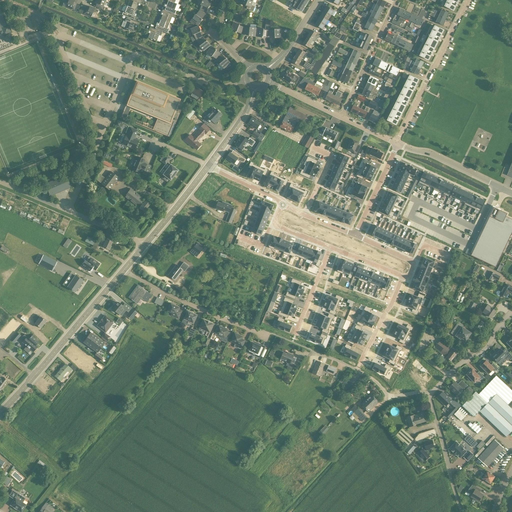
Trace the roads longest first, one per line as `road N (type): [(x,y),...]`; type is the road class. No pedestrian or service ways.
road 1 (residential): [(247,79),(217,86),(133,57),(69,211)]
road 2 (unclassified): [(0,413),(127,266)]
road 3 (residential): [(394,143),(467,0)]
road 4 (residential): [(264,335),(183,301),(127,266)]
road 5 (residential): [(428,395),(389,397),(353,368),(311,350)]
road 6 (residential): [(398,0),(341,117)]
road 7 (residential): [(511,193),(397,144)]
road 8 (residential): [(461,511),(428,395)]
road 9 (residential): [(428,395),(488,346),(511,310)]
